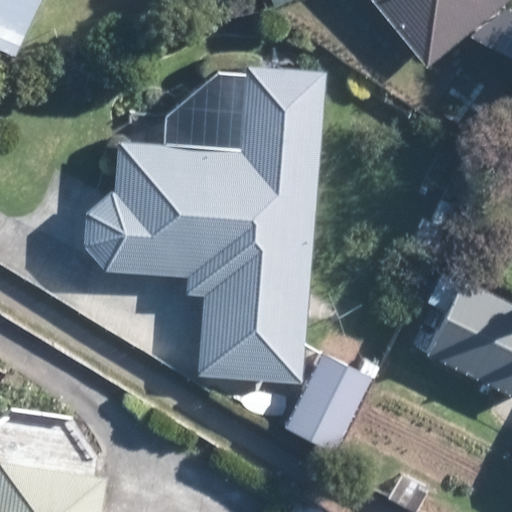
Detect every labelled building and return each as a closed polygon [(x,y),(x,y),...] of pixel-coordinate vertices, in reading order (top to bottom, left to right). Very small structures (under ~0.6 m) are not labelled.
[(0,0),(0,42),(9,47),(31,0),(0,0)] [(375,0),(427,62),(503,0),(375,0)] [(306,300),(323,66),(246,61),(245,71),(239,146),(117,138),(113,188),(110,187),(86,209),(83,240),(104,264),(187,270),(185,289),(203,291),(198,369),(300,377),(303,340),(304,312),(306,300)] [(511,292),(463,271),(425,358),(511,396),(511,292)] [(323,352),(285,424),(330,447),(368,375),(323,352)] [(96,511),(101,475),(0,460),(0,511),(96,511)] [(283,511),(318,511),(322,504),(293,491),(283,511)]
